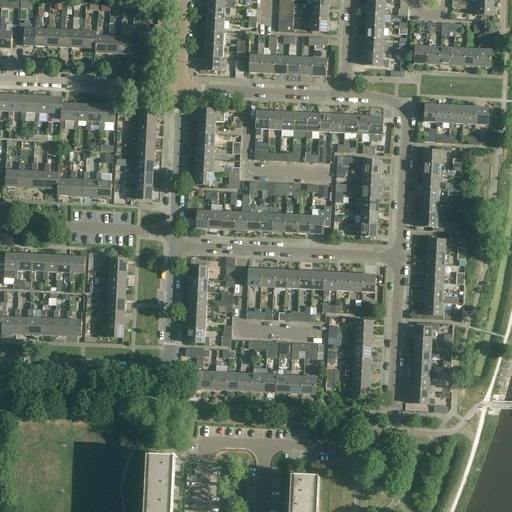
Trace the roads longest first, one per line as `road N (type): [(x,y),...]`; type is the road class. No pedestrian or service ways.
road 1 (residential): [(265,444),(369,449),(390,436),(399,258)]
road 2 (residential): [(399,258),(173,246)]
road 3 (residential): [(399,258),(402,109),(384,99),(344,97)]
road 4 (residential): [(0,80),(181,89)]
road 5 (residential): [(334,178),(245,174),(250,93)]
road 6 (tertiary): [(161,369),(0,365)]
road 7 (tertiary): [(173,246),(181,89)]
road 8 (residential): [(265,444),(206,442),(202,511)]
road 9 (tertiary): [(161,369),(170,349),(173,246)]
